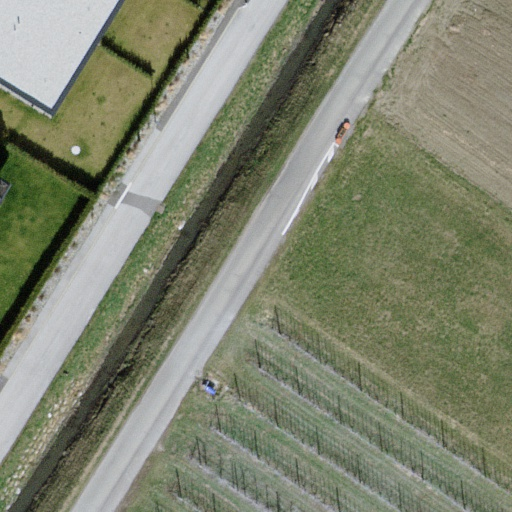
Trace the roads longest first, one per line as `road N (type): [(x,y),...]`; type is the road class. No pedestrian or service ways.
road 1 (unclassified): [(413,0),(99,511)]
road 2 (residential): [(0,434),(269,0)]
